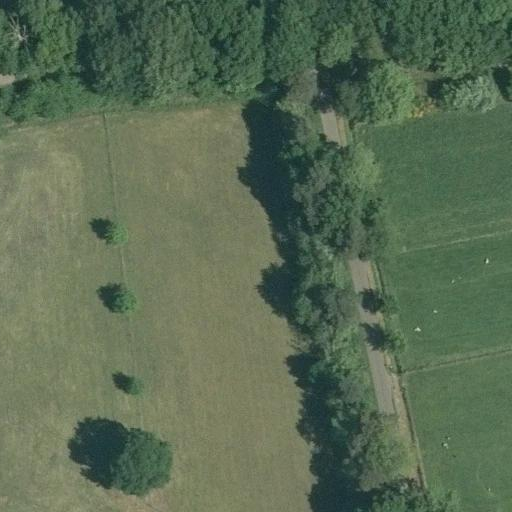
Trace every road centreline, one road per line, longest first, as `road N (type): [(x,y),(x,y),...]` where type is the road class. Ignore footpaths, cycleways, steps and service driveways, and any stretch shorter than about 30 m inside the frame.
road 1 (unclassified): [(406,511),(314,50)]
road 2 (tertiary): [(0,76),(314,50)]
road 3 (tertiary): [(511,43),(314,50)]
